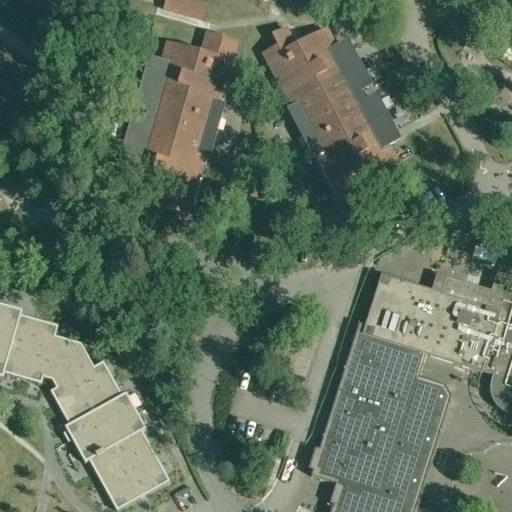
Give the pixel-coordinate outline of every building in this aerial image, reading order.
[(12,0),(44,9),(42,13),(44,14),(47,0),(12,0)] [(182,0),(166,0),(163,11),(201,22),(206,7),(182,0)] [(295,125),(301,136),(361,104),(356,94),(358,93),(357,91),(364,88),(342,45),(335,49),(325,32),(295,48),(294,47),(294,48),(285,30),(272,37),(278,48),(263,56),(293,111),(297,108),(304,120),(295,125)] [(150,113),(216,132),(223,107),(219,105),(236,44),(212,37),(207,36),(201,54),(201,55),(167,45),(162,64),(154,62),(141,108),(149,110),(148,112),(150,113)] [(0,125),(11,129),(28,71),(0,63),(0,125)] [(363,103),(361,104),(301,136),(314,159),(317,157),(342,203),(357,195),(363,206),(375,199),(365,182),(366,182),(365,181),(396,165),(387,147),(394,144),(371,102),(364,105),(363,103)] [(216,132),(150,113),(147,123),(145,123),(144,125),(137,123),(124,169),(131,171),(126,190),(159,200),(157,207),(163,209),(187,216),(204,156),(199,155),(203,142),(212,144),(216,132)] [(312,473),(311,478),(335,486),(339,487),(330,511),(414,511),(433,454),(450,399),(460,368),(474,372),(481,374),(481,373),(496,378),(494,384),(494,386),(493,389),(493,391),(494,394),(494,396),(495,399),(496,401),(498,403),(499,405),(501,407),(503,409),(505,410),(508,411),(510,412),(511,412),(511,279),(496,275),(493,283),(490,293),(465,285),(445,279),(440,296),(432,293),(427,292),(381,277),(362,336),(356,334),(351,348),(337,394),(318,453),(312,473)] [(468,275),(465,285),(490,293),(493,283),(468,275)] [(20,317),(22,313),(0,306),(0,379),(2,380),(4,376),(41,386),(43,380),(51,382),(55,390),(50,393),(68,427),(64,429),(67,434),(63,436),(68,444),(71,442),(84,465),(88,463),(115,511),(118,511),(169,484),(141,434),(146,431),(126,395),(121,398),(103,364),(93,369),(80,346),(54,338),(57,328),(20,317)] [(291,338),(281,334),(273,357),(283,361),(291,338)]
